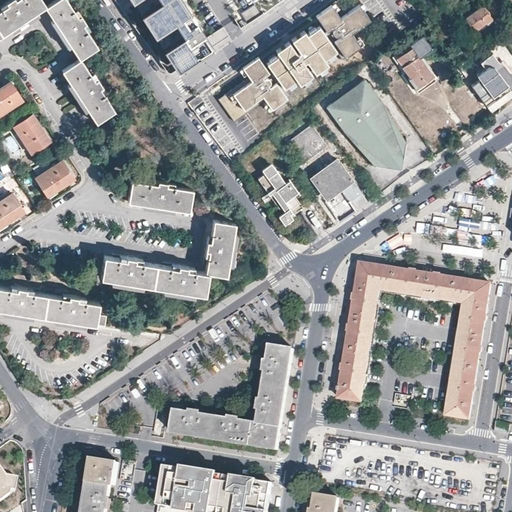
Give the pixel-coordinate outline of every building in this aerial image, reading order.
[(0,35),(46,5),(42,0),(7,0),(3,3),(5,5),(0,8),(0,35)] [(62,31),(80,58),(81,58),(82,56),(98,46),(67,0),(53,0),(46,5),(62,31)] [(151,0),(142,6),(154,26),(175,13),(185,28),(164,41),(177,61),(213,38),(197,13),(189,18),(182,8),(190,3),(188,0),(151,0)] [(332,0),(317,11),(327,26),(334,22),(343,15),(340,12),(332,0)] [(350,25),(352,27),(371,14),(360,0),(356,0),(340,12),(343,15),(334,22),(335,24),(335,25),(334,27),(334,28),(335,29),(336,29),(337,30),(338,29),(339,29),(341,32),(341,31),(350,25)] [(474,30),(502,9),(500,6),(497,8),(491,0),(490,0),(465,19),(474,30)] [(252,14),(256,20),(263,16),(254,2),(241,10),(245,18),(252,14)] [(283,83),(296,74),(291,67),(292,65),(296,63),(298,66),(305,61),(308,59),(314,54),(312,51),(317,47),(323,55),(336,46),(319,23),(307,32),(312,40),(300,48),(297,51),(286,59),(280,52),(267,61),(283,83)] [(361,40),(352,27),(350,25),(341,31),(341,32),(335,36),(346,52),(361,40)] [(291,36),(300,48),(312,40),(307,32),(303,28),(291,36)] [(277,47),(280,52),(286,59),(297,51),(288,39),(277,47)] [(326,59),(323,55),(317,47),(312,51),(314,54),(308,59),(314,67),(326,59)] [(421,61),(412,47),(398,57),(404,66),(415,81),(419,86),(433,76),(429,71),(426,66),(429,64),(426,61),(427,61),(426,58),(421,61)] [(477,57),(480,61),(491,52),(488,49),(477,57)] [(491,52),(480,61),(479,61),(489,75),(481,82),(494,99),(510,88),(511,86),(511,76),(503,63),(501,64),(492,52),(491,52)] [(257,55),(243,66),(249,74),(253,80),(262,73),(268,69),(257,55)] [(80,58),(77,60),(63,70),(97,122),(115,110),(81,58),(80,58)] [(296,74),(299,79),(311,70),(305,61),(298,66),(296,63),(292,65),(291,67),(296,74)] [(235,120),(265,97),(262,91),(261,90),(269,85),(268,81),(269,80),(269,77),(267,76),(265,76),(264,76),(262,73),(253,80),(249,74),(218,97),(229,111),(235,120)] [(390,166),(403,156),(406,141),(383,104),(372,99),(375,92),(364,78),(351,88),(327,106),(338,120),(345,120),(346,131),(375,164),(390,166)] [(0,111),(22,97),(10,79),(0,85),(0,111)] [(262,91),(265,97),(272,106),(287,95),(276,80),(269,85),(261,90),(262,91)] [(40,121),(32,110),(14,122),(31,148),(49,136),(40,121)] [(105,134),(118,125),(112,117),(99,125),(105,134)] [(328,144),(313,124),(288,142),(303,162),(328,144)] [(73,173),(62,156),(35,173),(47,192),(60,182),(73,173)] [(353,179),(337,158),(313,175),(329,197),(353,179)] [(286,181),(274,165),(258,177),(272,195),(273,194),(276,198),(278,197),(284,205),(280,208),(286,216),(292,211),(294,213),(308,203),(299,191),(296,192),(288,180),(286,181)] [(158,205),(189,210),(192,189),(170,186),(170,182),(156,180),(155,183),(132,179),(129,201),(158,205)] [(353,179),(329,197),(337,210),(350,201),(363,192),(353,179)] [(0,222),(13,214),(23,207),(12,189),(0,197),(0,222)] [(206,245),(204,252),(208,253),(205,271),(190,269),(190,266),(184,265),(176,263),(175,267),(137,261),(137,257),(131,256),(124,255),(123,258),(104,255),(100,279),(205,295),(209,272),(227,275),(235,222),(213,219),(210,238),(207,238),(206,245)] [(411,271),(361,263),(360,271),(357,284),(356,294),(354,293),(353,297),(353,299),(355,299),(352,316),(351,325),(348,325),(348,328),(348,330),(350,330),(345,364),(342,364),(342,366),(341,369),(344,370),(341,387),(339,387),(338,391),(341,391),(340,397),(362,401),(366,377),(372,340),(376,317),(380,289),(430,297),(465,303),(448,415),(470,419),(470,418),(475,390),(477,391),(477,388),(477,386),(476,385),(481,352),(483,351),(483,349),(483,347),(482,346),(486,321),(488,321),(488,318),(489,316),(487,315),(490,294),(492,283),(441,275),(441,274),(438,274),(435,273),(435,274),(417,272),(417,270),(414,270),(411,269),(411,271)] [(71,319),(104,323),(105,314),(98,313),(99,301),(81,298),(81,295),(66,293),(66,296),(28,290),(29,287),(15,285),(14,288),(0,285),(0,308),(7,309),(20,311),(71,319)] [(172,433),(277,450),(279,441),(279,437),(294,349),(271,345),(268,361),(266,361),(265,366),(265,370),(267,371),(262,399),(260,399),(259,404),(259,409),(261,410),(258,424),(240,421),(240,418),(235,417),(230,417),(230,419),(201,415),(201,412),(197,411),(191,411),(191,413),(175,411),(172,431),(172,433)] [(267,511),(273,473),(165,457),(157,511),(267,511)] [(107,511),(108,509),(110,509),(111,506),(112,499),(110,499),(112,484),(115,485),(118,463),(92,458),(89,480),(83,511),(107,511)] [(0,461),(0,495),(9,488),(10,484),(15,486),(18,473),(7,471),(0,461)] [(336,511),(339,497),(316,493),(314,509),(312,508),(311,511),(336,511)]
